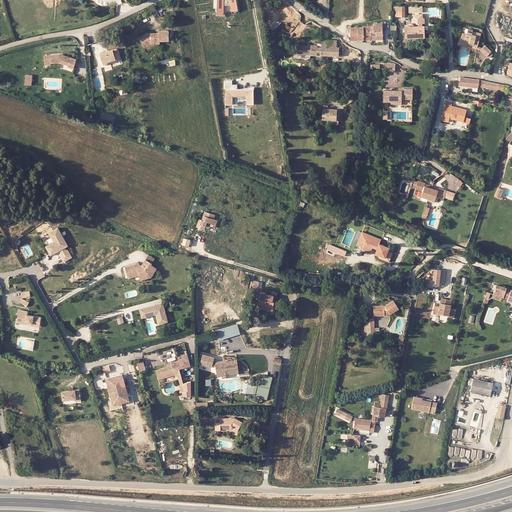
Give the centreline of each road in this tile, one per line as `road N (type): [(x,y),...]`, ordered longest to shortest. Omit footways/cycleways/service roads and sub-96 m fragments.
road 1 (unclassified): [(511,403),(494,466),(456,479),(329,492),(0,482)]
road 2 (unclassified): [(290,0),(354,45),(437,73),(511,82)]
road 3 (residential): [(0,274),(29,273),(84,365),(141,351)]
road 4 (residential): [(156,0),(90,29),(0,47)]
road 5 (trunk): [(511,482),(377,511)]
road 6 (trunk): [(124,511),(0,502)]
